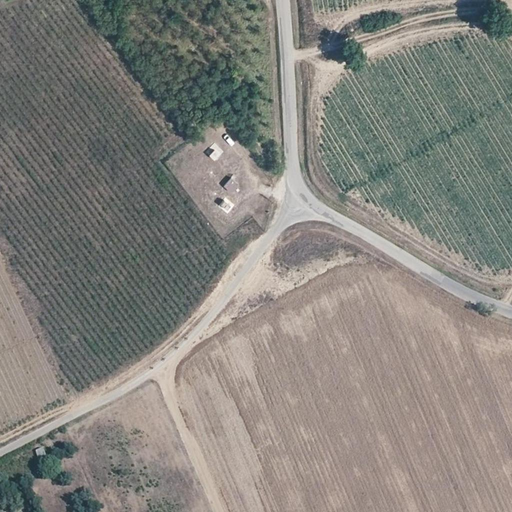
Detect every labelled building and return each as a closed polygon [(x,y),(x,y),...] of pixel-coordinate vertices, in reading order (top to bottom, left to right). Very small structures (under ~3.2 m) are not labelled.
[(215,143),(206,152),(215,160),(223,151),(215,143)] [(213,177),(217,173),(212,168),(208,172),(213,177)] [(233,189),(238,184),(231,177),(227,181),(233,189)] [(231,191),(233,189),(227,181),(224,185),(231,191)] [(221,192),(215,187),(211,192),(216,197),(221,192)] [(35,451),(39,461),(46,457),(42,448),(35,451)]
